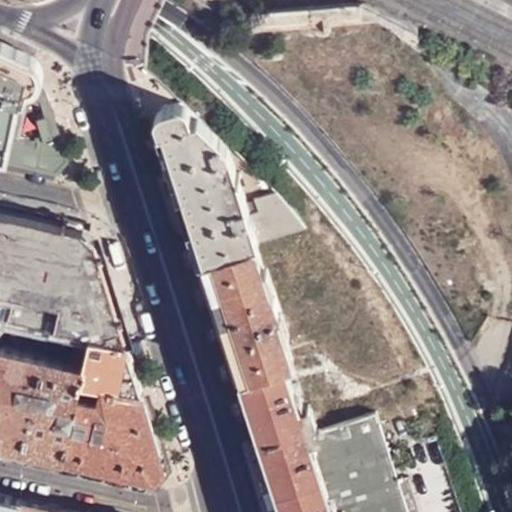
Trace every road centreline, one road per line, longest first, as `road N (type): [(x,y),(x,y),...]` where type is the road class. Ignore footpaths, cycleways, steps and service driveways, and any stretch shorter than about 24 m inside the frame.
road 1 (tertiary): [(511,461),(387,227),(268,89),(151,0)]
road 2 (motorway): [(0,191),(167,230),(274,266),(408,353),(511,446)]
road 3 (motorway): [(511,212),(476,174),(298,54),(171,0)]
road 4 (primary): [(124,204),(219,511)]
road 5 (primary): [(93,0),(95,92),(124,204)]
road 6 (residential): [(188,511),(0,466)]
road 7 (residential): [(0,185),(124,204)]
